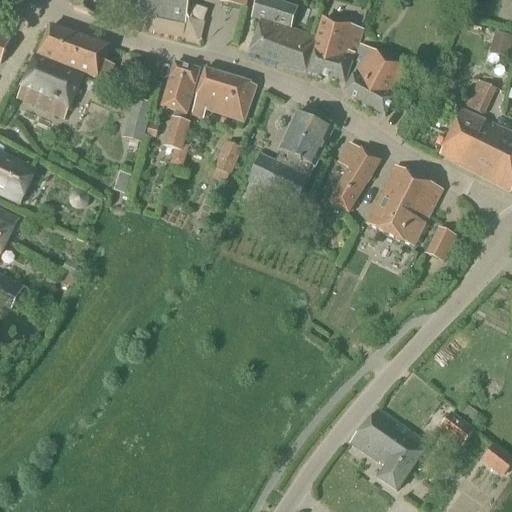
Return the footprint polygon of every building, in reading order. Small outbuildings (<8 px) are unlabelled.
[(103,0),(111,1),(130,4),(128,16),(186,27),(189,6),(190,0),(74,0),(73,12),(94,19),(98,0),(103,0)] [(246,10),(247,0),(219,0),(219,5),(246,10)] [(306,74),(317,40),(291,32),(298,11),(264,0),(257,0),(251,20),(260,23),(249,57),(305,74),(306,74)] [(317,40),(306,74),(345,86),(362,33),(323,20),(317,40)] [(108,85),(114,67),(104,64),(109,48),(50,28),(38,58),(84,77),(99,83),(99,82),(108,85)] [(509,55),(511,44),(511,36),(495,33),(491,50),(509,55)] [(0,66),(0,67),(10,44),(0,39),(0,66)] [(386,120),(396,102),(395,101),(410,74),(361,47),(354,63),(360,65),(343,96),(386,120)] [(64,122),(83,80),(35,61),(21,89),(22,90),(17,101),(64,122)] [(182,146),(189,125),(184,123),(199,72),(174,65),(174,67),(161,109),(175,113),(164,149),(174,152),(171,166),(183,169),(189,148),(182,146)] [(244,125),(256,88),(206,72),(193,108),(191,118),(202,122),(205,112),(244,125)] [(103,99),(106,92),(103,90),(104,88),(88,81),(84,89),(87,90),(85,93),(101,100),(101,99),(103,99)] [(483,117),(495,91),(476,82),(463,108),(483,117)] [(148,122),(153,106),(149,105),(133,101),(123,140),(143,145),(145,137),(148,122)] [(511,192),(511,191),(511,135),(463,113),(441,159),(511,192)] [(314,170),(332,134),(296,116),(279,153),(274,163),(260,157),(247,185),(296,208),(314,170)] [(152,129),(149,138),(157,140),(159,130),(152,129)] [(231,178),(242,150),(224,144),(214,171),(231,178)] [(360,151),(350,145),(337,165),(348,171),(329,203),(349,216),(381,163),(361,150),(360,151)] [(0,196),(20,206),(35,173),(0,156),(0,196)] [(413,250),(425,226),(442,192),(396,168),(366,226),(413,250)] [(126,197),(132,178),(119,174),(113,193),(126,197)] [(71,207),(73,210),(76,212),(79,212),(83,212),(86,210),(88,208),(90,205),(90,202),(90,199),(88,196),(86,193),(83,192),(79,192),(76,192),(73,194),(71,197),(70,201),(70,204),(71,207)] [(0,239),(8,243),(19,221),(0,212),(0,239)] [(455,238),(438,230),(437,231),(425,256),(442,264),(455,238)] [(0,307),(10,313),(23,290),(0,276),(0,307)] [(396,493),(429,448),(378,412),(350,445),(385,470),(378,480),(396,493)] [(461,445),(473,430),(452,412),(440,428),(461,445)] [(501,480),(511,466),(511,459),(494,446),(480,464),(501,480)]
